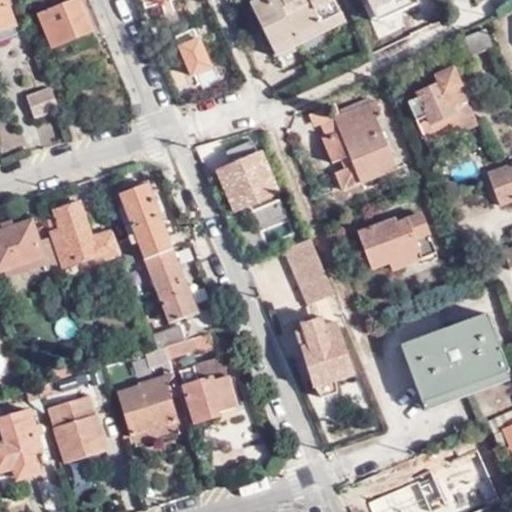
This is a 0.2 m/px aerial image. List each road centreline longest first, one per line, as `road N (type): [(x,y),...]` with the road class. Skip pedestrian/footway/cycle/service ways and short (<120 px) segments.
road 1 (residential): [(171,129),(315,476)]
road 2 (residential): [(171,129),(0,187)]
road 3 (residential): [(112,0),(171,129)]
